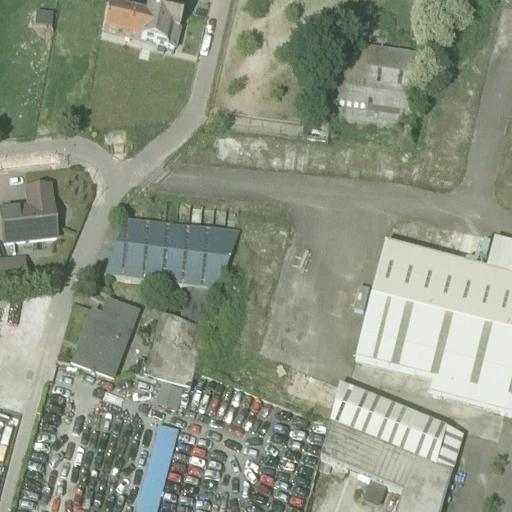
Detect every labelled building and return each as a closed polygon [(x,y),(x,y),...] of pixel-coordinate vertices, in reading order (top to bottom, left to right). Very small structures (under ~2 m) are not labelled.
[(173,52),(184,0),(147,0),(146,6),(147,7),(145,17),(108,9),(103,33),(138,41),(138,42),(153,46),(153,48),(173,52)] [(114,0),(113,8),(133,12),(135,0),(114,0)] [(52,28),(53,15),(36,14),(35,27),(52,28)] [(335,69),(325,126),(327,129),(409,140),(419,80),(335,69)] [(235,133),(231,162),(247,164),(251,134),(235,133)] [(0,212),(4,247),(55,241),(51,208),(50,208),(48,190),(27,192),(29,209),(0,212)] [(138,372),(136,380),(192,395),(208,334),(218,292),(238,237),(127,227),(106,283),(186,290),(177,326),(162,322),(148,374),(138,372)] [(511,275),(391,242),(359,359),(437,380),(432,397),(511,417),(511,275)] [(0,296),(29,293),(25,261),(0,263),(0,296)] [(115,385),(142,318),(110,306),(104,321),(94,317),(79,355),(81,355),(75,370),(115,385)] [(454,475),(465,438),(445,430),(339,386),(329,425),(449,474),(454,475)] [(176,415),(179,403),(182,393),(168,389),(165,400),(162,411),(176,415)] [(329,425),(320,462),(403,495),(398,511),(439,511),(449,474),(329,425)] [(160,511),(180,432),(161,428),(140,511),(160,511)]
